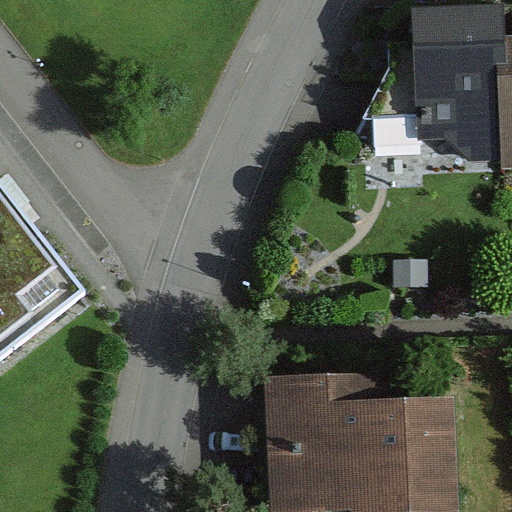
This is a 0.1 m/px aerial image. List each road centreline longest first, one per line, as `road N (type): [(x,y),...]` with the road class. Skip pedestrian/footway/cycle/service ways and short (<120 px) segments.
road 1 (residential): [(182,279),(309,0)]
road 2 (residential): [(182,279),(0,56)]
road 3 (residential): [(145,511),(164,341),(182,279)]
